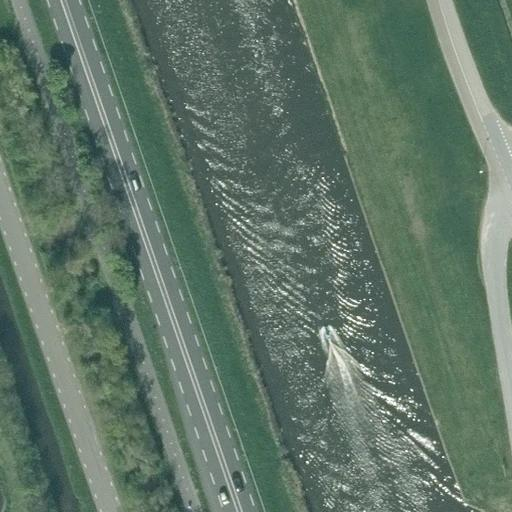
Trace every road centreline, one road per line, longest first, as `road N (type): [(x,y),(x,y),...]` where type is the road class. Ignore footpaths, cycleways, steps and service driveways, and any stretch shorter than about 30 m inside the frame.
road 1 (primary): [(239,511),(61,0)]
road 2 (unclassified): [(110,511),(0,193)]
road 3 (unclassified): [(494,159),(440,0)]
